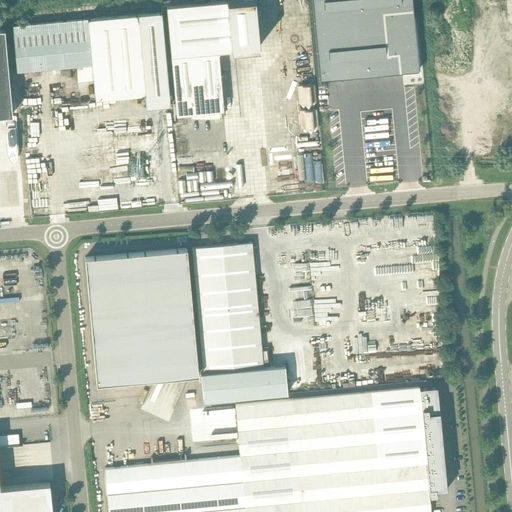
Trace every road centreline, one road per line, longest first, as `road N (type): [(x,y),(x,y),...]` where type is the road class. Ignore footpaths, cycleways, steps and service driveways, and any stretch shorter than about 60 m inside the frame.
road 1 (tertiary): [(55,230),(511,193)]
road 2 (unknown): [(239,88),(255,212),(287,327),(293,335),(344,332),(355,296),(353,264),(340,240)]
road 3 (unclassified): [(82,511),(55,230)]
road 4 (tertiary): [(511,457),(499,328),(511,244)]
road 5 (unknown): [(398,198),(394,7)]
